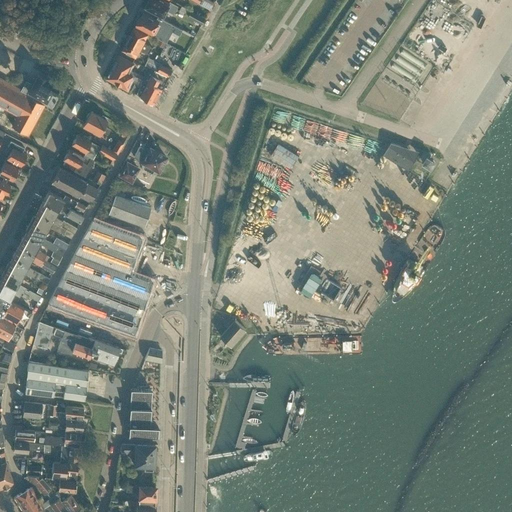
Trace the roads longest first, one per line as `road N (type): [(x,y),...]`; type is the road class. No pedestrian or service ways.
road 1 (residential): [(0,510),(19,480),(7,410),(20,344),(144,116)]
road 2 (unclassified): [(197,147),(235,88),(250,82),(436,141)]
road 3 (tertiary): [(187,511),(194,302)]
road 4 (residential): [(147,330),(165,337),(170,349),(164,511)]
road 5 (residential): [(147,330),(126,382),(98,511)]
road 6 (residential): [(0,243),(88,79)]
